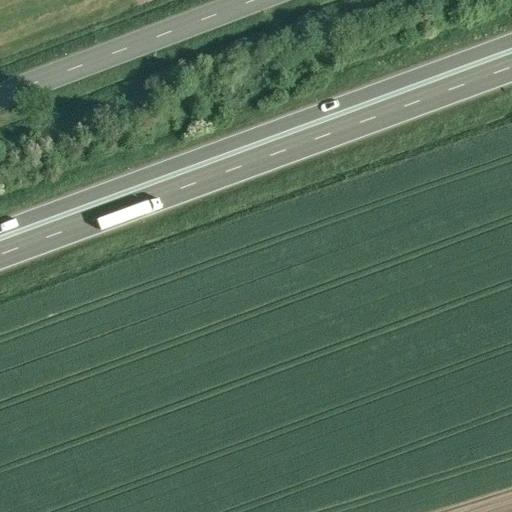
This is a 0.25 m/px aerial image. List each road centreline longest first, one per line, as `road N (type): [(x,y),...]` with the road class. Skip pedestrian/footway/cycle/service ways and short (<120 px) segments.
road 1 (trunk): [(0,248),(511,62)]
road 2 (secondary): [(0,93),(246,0)]
